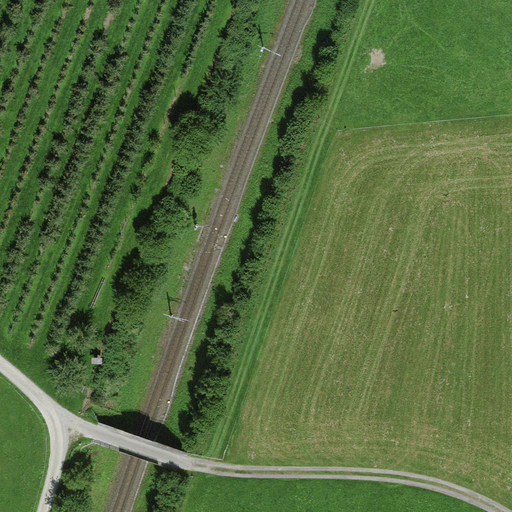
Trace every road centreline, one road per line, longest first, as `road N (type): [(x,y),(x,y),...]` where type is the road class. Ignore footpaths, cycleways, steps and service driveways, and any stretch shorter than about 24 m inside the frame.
road 1 (track): [(500,511),(437,484),(389,476),(190,465),(50,412)]
road 2 (track): [(43,511),(57,429),(34,392),(0,363)]
